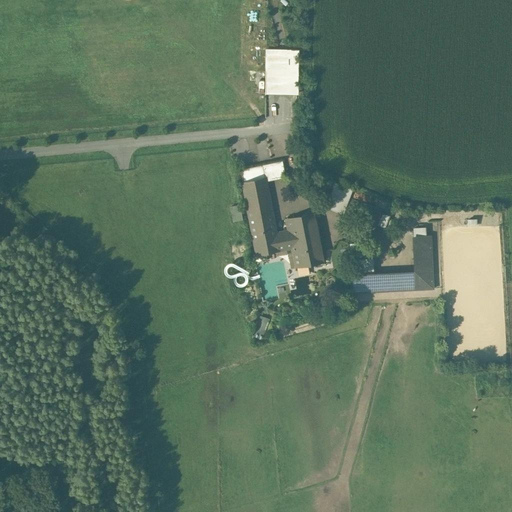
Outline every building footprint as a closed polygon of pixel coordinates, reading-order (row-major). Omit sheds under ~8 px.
[(267,93),(301,93),(301,48),(268,48),(267,93)] [(283,165),(268,168),(268,167),(241,173),(243,183),(265,179),(266,184),(286,180),(283,165)] [(265,179),(243,183),(257,254),(278,250),(278,249),(276,238),(290,235),(287,220),(285,213),(272,216),(266,184),(265,179)] [(382,211),(332,191),(326,207),(376,227),(382,211)] [(314,214),(287,220),(290,235),(292,247),(320,241),(314,214)] [(290,235),(276,238),(278,249),(292,247),(290,235)] [(415,273),(350,276),(351,293),(433,289),(430,236),(413,237),(415,273)] [(292,247),(296,267),(324,262),(320,241),(292,247)] [(267,331),(271,317),(261,314),(258,329),(267,331)]
